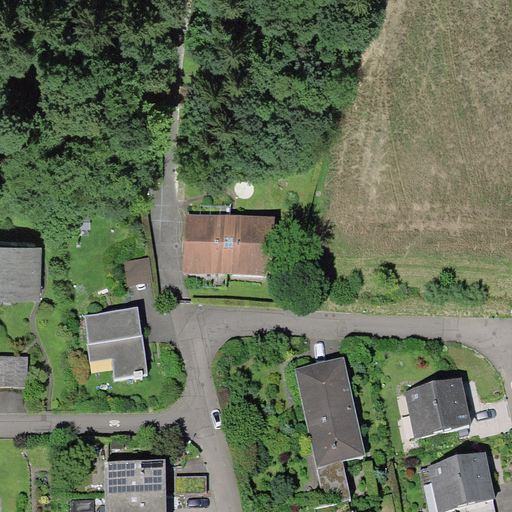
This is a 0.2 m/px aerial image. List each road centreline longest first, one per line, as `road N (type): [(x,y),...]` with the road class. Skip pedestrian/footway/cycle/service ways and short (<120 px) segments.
road 1 (residential): [(207,422),(183,322),(497,326)]
road 2 (residential): [(0,425),(207,422)]
